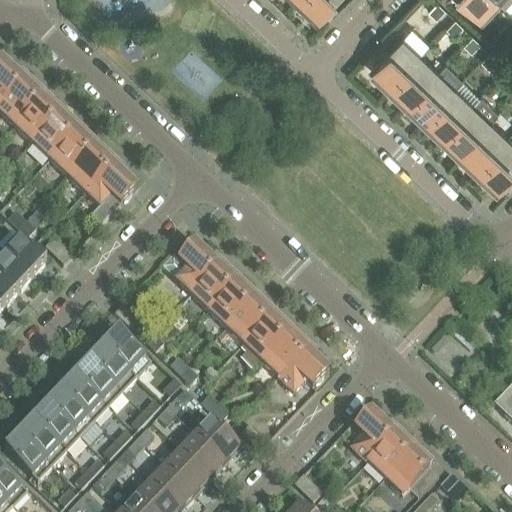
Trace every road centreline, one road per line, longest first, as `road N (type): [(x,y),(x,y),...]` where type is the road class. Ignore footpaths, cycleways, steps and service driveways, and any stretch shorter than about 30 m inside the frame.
road 1 (residential): [(0,391),(201,182)]
road 2 (residential): [(387,358),(201,182)]
road 3 (residential): [(201,182),(17,9)]
road 4 (residential): [(494,246),(314,75)]
road 5 (residential): [(241,511),(387,358)]
road 6 (residential): [(511,476),(387,358)]
